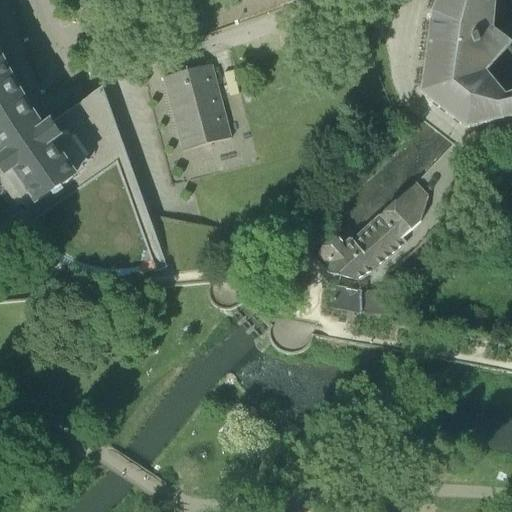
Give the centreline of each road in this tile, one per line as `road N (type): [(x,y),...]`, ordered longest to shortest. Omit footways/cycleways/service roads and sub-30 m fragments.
road 1 (residential): [(473,143),(413,245),(363,285),(343,282)]
road 2 (residential): [(473,143),(460,143),(404,96),(408,17),(417,0)]
